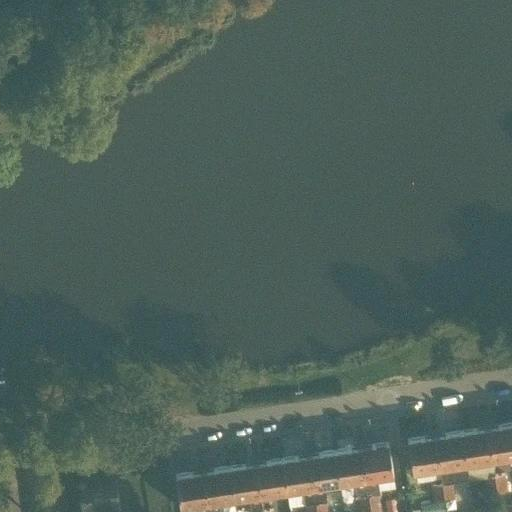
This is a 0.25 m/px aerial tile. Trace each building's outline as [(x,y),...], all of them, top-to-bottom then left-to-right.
[(492,460),(511,456),(511,422),(487,426),(492,460)] [(487,426),(461,430),(467,464),(492,460),(487,426)] [(434,434),(439,468),(442,483),(468,479),(466,464),(467,464),(461,430),(434,434)] [(439,468),(434,434),(407,439),(412,472),(439,468)] [(370,511),(378,510),(381,509),(378,492),(379,492),(378,489),(395,487),(388,441),(360,446),(370,511)] [(335,450),(340,483),(355,481),(357,495),(358,495),(360,511),(370,511),(360,446),(335,450)] [(326,500),(324,485),(340,483),(335,450),(308,454),(317,511),(327,511),(325,500),(326,500)] [(306,511),(317,511),(308,454),(282,458),(287,491),(302,489),(304,503),(305,503),(306,511)] [(282,458),(255,462),(260,495),(287,491),(282,458)] [(255,462),(228,466),(234,499),(249,497),(250,511),(251,511),(252,511),(262,511),(262,510),(260,495),(255,462)] [(228,466),(202,470),(208,511),(219,511),(217,501),(234,499),(228,466)] [(175,474),(180,507),(196,505),(196,511),(208,511),(202,470),(175,474)] [(497,492),(507,490),(504,472),(494,474),(497,492)] [(497,492),(494,474),(484,476),(487,493),(497,492)] [(444,500),(455,498),(452,481),(442,483),(444,500)] [(444,500),(442,483),(431,485),(434,501),(444,500)] [(120,511),(116,484),(79,489),(82,511),(120,511)]
